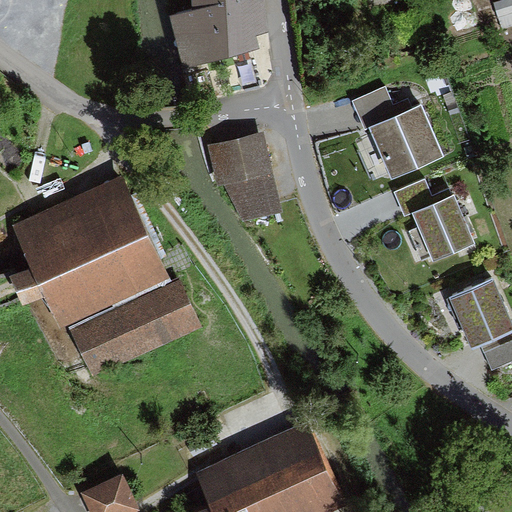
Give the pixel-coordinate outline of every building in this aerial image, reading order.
[(264,43),(259,0),(200,0),(201,6),(180,10),(193,55),(264,43)] [(446,153),(423,97),(410,102),(408,96),(393,102),(386,85),(354,98),(365,126),(370,124),(391,175),(446,153)] [(281,206),(262,136),(218,147),(226,180),(249,214),(281,206)] [(124,176),(20,225),(38,262),(21,270),(33,297),(51,289),(64,317),(167,269),(124,176)] [(477,238),(452,182),(432,190),(426,176),(396,189),(405,210),(411,208),(432,257),(477,238)] [(511,313),(494,271),(450,290),(473,343),(481,340),(493,367),(511,358),(511,313)] [(179,284),(78,331),(98,376),(200,328),(179,284)] [(312,425),(204,474),(221,511),(325,511),(347,503),(312,425)] [(124,472),(84,490),(94,511),(118,511),(138,503),(124,472)]
